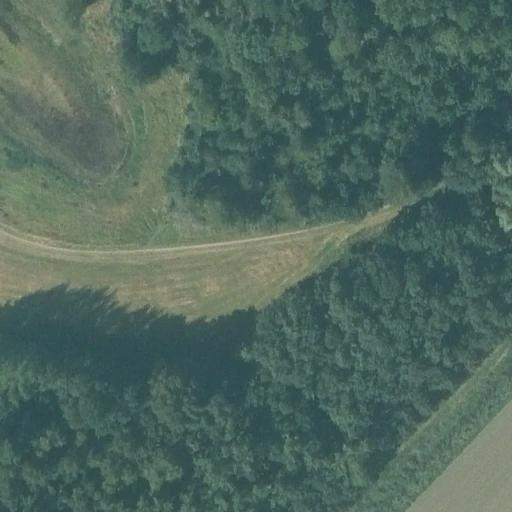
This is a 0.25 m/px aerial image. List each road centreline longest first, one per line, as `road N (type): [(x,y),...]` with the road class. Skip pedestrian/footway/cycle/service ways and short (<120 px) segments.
road 1 (track): [(0,239),(29,253),(88,260),(225,250),(337,229),(511,167)]
road 2 (track): [(511,321),(329,511)]
